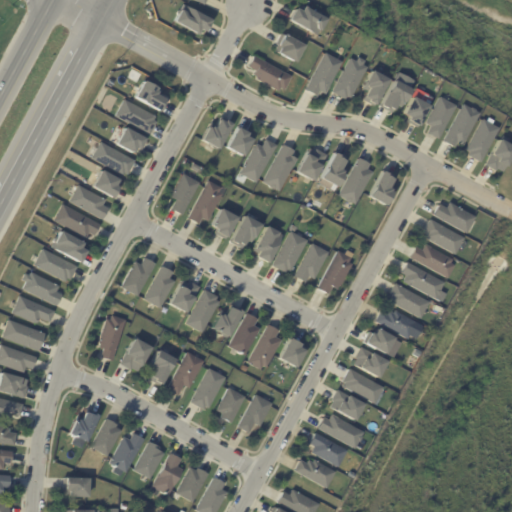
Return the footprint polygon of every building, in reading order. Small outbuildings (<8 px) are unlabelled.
[(180,3),(170,21),(195,34),(198,29),(201,31),(207,18),(180,3)] [(313,35),(323,18),(300,5),(297,10),(292,7),(285,19),(313,35)] [(291,62),(271,51),(275,44),(272,43),(278,32),(300,44),(291,62)] [(322,93),(339,61),(322,52),(302,89),(313,95),(316,90),(322,93)] [(281,89),(276,87),(274,90),(253,78),(253,77),(249,74),(251,69),(244,66),(250,55),(288,76),(281,89)] [(361,60),(359,64),(363,66),(346,97),(343,96),(341,99),(328,92),(347,57),(352,60),(355,56),(361,60)] [(368,69),(358,87),(363,90),(358,99),(370,105),(384,78),(368,69)] [(390,79),(376,106),(387,112),(392,103),(397,106),(407,88),(390,79)] [(157,89),(155,94),(163,99),(157,111),(130,97),(140,80),(157,89)] [(436,95),(422,122),(427,126),(424,132),(434,138),(453,104),(436,95)] [(409,96),(400,113),(405,116),(402,121),(413,127),(425,105),(409,96)] [(152,115),(150,119),(153,121),(146,134),(112,115),(121,99),(152,115)] [(460,103),(440,140),(450,146),(453,141),(459,144),(476,112),(460,103)] [(221,119),(220,121),(215,118),(211,127),(208,125),(207,127),(204,125),(197,139),(214,148),(228,123),(221,119)] [(479,118),(462,149),(466,151),(464,154),(477,161),(495,127),(479,118)] [(233,126),(222,147),(239,156),(248,138),(242,135),(244,132),(233,126)] [(121,127),(112,143),(129,153),(132,146),(137,149),(142,139),(121,127)] [(262,138),(258,146),(252,143),(236,172),(252,181),(273,144),(262,138)] [(511,147),(496,138),(482,164),(492,170),(493,168),(499,171),(511,147)] [(131,160),(124,173),(121,171),(119,175),(88,158),(97,141),(131,160)] [(279,144),(258,181),(275,190),(293,158),(287,155),(290,150),(279,144)] [(312,148),(311,151),(305,147),(291,171),(308,180),(323,154),(312,148)] [(330,152),(316,178),(332,186),(340,171),(336,169),(341,158),(330,152)] [(354,157),(334,195),(351,204),(368,171),(362,168),(365,163),(354,157)] [(191,163),(197,166),(195,171),(189,168),(191,163)] [(117,180),(114,186),(116,187),(110,198),(88,186),(97,169),(117,180)] [(378,170),(364,196),(381,205),(388,191),(386,190),(387,188),(384,187),(388,178),(384,176),(385,174),(378,170)] [(167,208),(173,199),(167,196),(179,173),(196,182),(179,214),(167,208)] [(199,217),(195,224),(185,218),(205,180),(218,187),(216,191),(219,193),(205,220),(199,217)] [(102,199),(99,204),(104,207),(98,218),(65,201),(74,184),(102,199)] [(462,233),(429,214),(435,203),(443,207),(446,201),(472,216),(462,233)] [(89,234),(85,231),(81,237),(50,220),(59,203),(95,223),(89,234)] [(217,208),(208,225),(213,227),(210,232),(222,238),(234,217),(217,208)] [(240,215),(226,241),(238,248),(242,239),(247,242),(257,224),(240,215)] [(427,218),(419,232),(422,233),(420,237),(451,254),(461,237),(427,218)] [(262,225),(249,249),(254,252),(252,256),(263,262),(279,234),(262,225)] [(79,242),(77,247),(82,250),(76,262),(48,247),(57,230),(79,242)] [(287,231),(268,265),(281,272),(283,269),(286,271),(303,240),(287,231)] [(308,242),(290,276),(301,282),(304,276),(310,279),(325,251),(308,242)] [(406,256),(412,246),(419,249),(422,243),(450,259),(448,262),(451,264),(444,277),(406,256)] [(73,266),(66,279),(63,278),(61,281),(30,265),(39,248),(73,266)] [(346,257),(344,261),(348,263),(335,285),(334,285),(332,288),(328,286),(324,294),(313,288),(334,250),(346,257)] [(151,263),(134,296),(117,287),(131,260),(137,264),(141,257),(151,263)] [(404,261),(398,272),(403,275),(399,281),(432,298),(441,282),(404,261)] [(168,271),(165,277),(171,280),(156,307),(140,299),(157,265),(168,271)] [(27,271),(26,275),(21,273),(18,279),(22,281),(18,289),(53,306),(58,294),(52,291),(55,285),(27,271)] [(164,303),(181,312),(195,286),(185,280),(184,282),(177,279),(164,303)] [(392,282),(385,296),(388,297),(386,301),(417,318),(426,301),(392,282)] [(200,288),(181,323),(198,332),(215,301),(211,299),(213,296),(200,288)] [(51,310),(46,322),(35,317),(33,323),(9,313),(16,295),(51,310)] [(232,308),(231,309),(225,306),(220,314),(217,313),(216,315),(214,314),(207,327),(223,336),(237,311),(232,308)] [(371,321),(377,310),(384,313),(385,310),(390,313),(391,310),(419,325),(412,337),(406,334),(403,339),(371,321)] [(253,318),(249,325),(255,328),(241,354),(225,345),(242,312),(253,318)] [(108,360),(97,356),(99,348),(94,346),(96,343),(95,342),(103,318),(106,319),(108,315),(122,319),(108,360)] [(41,333),(35,350),(0,337),(0,334),(5,319),(41,333)] [(274,330),(271,336),(277,339),(262,367),(258,365),(256,369),(243,362),(263,324),(274,330)] [(373,327),(369,333),(365,331),(359,341),(381,354),(382,353),(389,357),(397,342),(389,338),(390,337),(373,327)] [(296,343),(294,346),(300,349),(290,367),(274,358),(285,337),(296,343)] [(131,338),(117,364),(127,369),(128,368),(133,371),(146,347),(131,338)] [(0,345),(0,365),(20,372),(22,366),(28,368),(33,356),(0,345)] [(357,346),(351,357),(352,358),(349,364),(373,377),(382,360),(357,346)] [(154,349),(146,365),(151,368),(145,379),(156,385),(171,358),(154,349)] [(200,360),(185,387),(180,384),(174,395),(163,388),(184,351),(200,360)] [(222,376),(205,408),(201,406),(200,409),(186,402),(205,367),(222,376)] [(345,368),(338,381),(341,383),(339,386),(370,403),(379,386),(345,368)] [(0,371),(0,392),(20,397),(24,386),(22,385),(24,379),(0,371)] [(241,396),(227,422),(216,417),(218,413),(212,410),(225,387),(241,396)] [(333,389),(328,399),(330,400),(326,406),(350,420),(359,403),(333,389)] [(268,403),(255,426),(249,423),(244,432),(233,427),(252,393),(268,403)] [(0,411),(16,415),(19,403),(0,398),(0,411)] [(86,413),(87,412),(94,415),(82,441),(80,441),(77,448),(67,443),(70,436),(65,433),(71,419),(74,420),(74,419),(77,420),(81,411),(86,413)] [(328,414),(325,419),(320,416),(314,427),(351,447),(360,431),(328,414)] [(113,424),(112,426),(117,429),(103,455),(87,446),(102,418),(113,424)] [(12,432),(10,445),(0,443),(0,423),(2,424),(1,427),(5,428),(5,431),(12,432)] [(311,446),(305,443),(311,432),(343,450),(334,466),(308,452),(311,446)] [(140,439),(121,472),(119,470),(116,475),(109,471),(111,466),(105,463),(120,436),(126,439),(129,433),(140,439)] [(157,447),(155,450),(160,453),(146,480),(129,470),(145,441),(157,447)] [(6,463),(0,462),(0,449),(8,450),(6,463)] [(177,458),(172,466),(178,469),(164,495),(148,486),(166,452),(177,458)] [(290,470),(296,459),(303,463),(304,459),(309,462),(310,459),(332,471),(322,488),(290,470)] [(192,469),(193,467),(203,473),(188,501),(172,492),(186,466),(192,469)] [(347,470),(344,475),(349,478),(352,473),(347,470)] [(84,497),(61,496),(62,489),(59,489),(59,476),(84,477),(84,497)] [(209,477),(192,509),(196,511),(211,511),(223,491),(217,489),(220,483),(209,477)] [(279,490),(286,494),(289,488),(316,503),(310,511),(291,511),(273,502),(279,490)]
